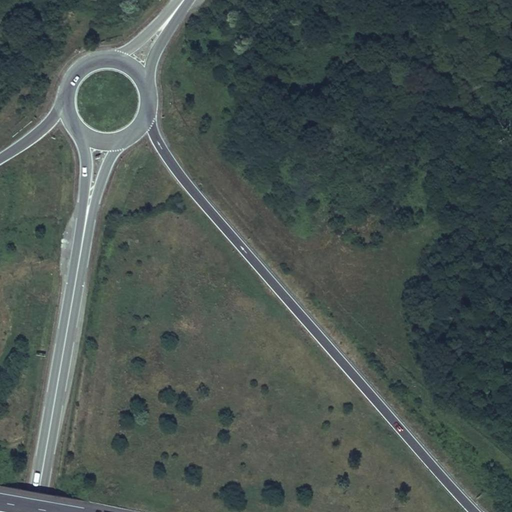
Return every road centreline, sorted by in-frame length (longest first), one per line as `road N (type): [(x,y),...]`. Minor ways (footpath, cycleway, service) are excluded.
road 1 (trunk): [(472,511),(178,175),(146,111)]
road 2 (primary): [(34,511),(87,211)]
